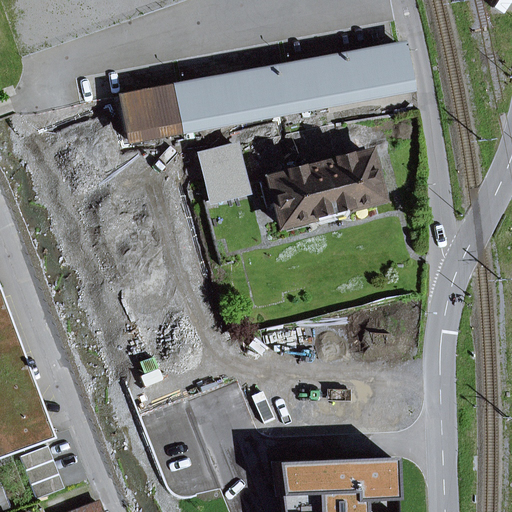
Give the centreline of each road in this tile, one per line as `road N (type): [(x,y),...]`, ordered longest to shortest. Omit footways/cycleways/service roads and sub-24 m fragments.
road 1 (residential): [(242,511),(128,154)]
road 2 (residential): [(118,511),(0,226)]
road 3 (residential): [(450,288),(436,147),(405,0)]
road 4 (tertiary): [(450,288),(439,365),(444,511)]
road 5 (tertiary): [(511,157),(450,288)]
